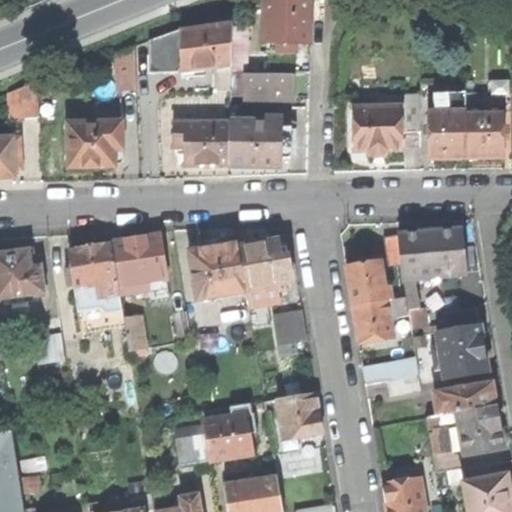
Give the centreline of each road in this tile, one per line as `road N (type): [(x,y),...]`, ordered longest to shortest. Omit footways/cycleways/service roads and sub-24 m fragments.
road 1 (residential): [(0,208),(316,200)]
road 2 (residential): [(316,200),(361,511)]
road 3 (residential): [(328,14),(316,200)]
road 4 (residential): [(483,193),(511,365)]
road 5 (residential): [(316,200),(483,193)]
road 6 (tertiary): [(124,0),(0,50)]
